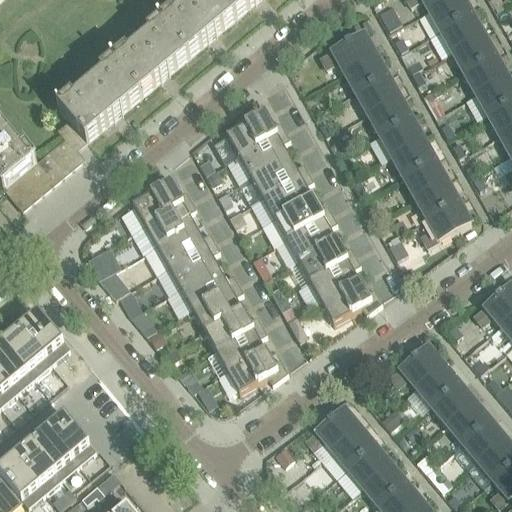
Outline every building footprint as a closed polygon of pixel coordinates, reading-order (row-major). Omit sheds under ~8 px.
[(236,24),(215,0),(204,0),(199,5),(167,31),(164,28),(161,30),(189,64),(208,47),(209,48),(213,45),(217,41),(217,40),(236,24)] [(265,0),(215,0),(236,24),(255,9),(255,8),(256,9),(264,2),(264,1),(265,0)] [(460,0),(410,0),(406,3),(411,13),(423,7),(429,18),(460,0)] [(473,21),(469,14),(461,0),(460,0),(429,18),(441,39),(473,21)] [(505,11),(499,1),(492,6),(498,16),(505,11)] [(402,29),(393,13),(380,20),(390,37),(402,29)] [(485,42),(479,30),(473,21),(441,39),(452,59),(485,42)] [(375,35),(369,25),(363,29),(369,39),(375,35)] [(189,64),(161,30),(159,32),(162,36),(141,53),(120,71),(117,67),(114,69),(142,103),(161,87),(162,87),(170,80),(170,79),(189,64)] [(377,62),(371,51),(365,41),(321,65),(327,76),(339,69),(345,80),(377,62)] [(497,63),(485,42),(452,59),(465,81),(497,63)] [(417,65),(412,56),(402,62),(406,70),(417,65)] [(389,83),(385,76),(377,62),(345,80),(356,101),(389,83)] [(508,84),(502,72),(497,63),(465,81),(476,102),(508,84)] [(419,67),(408,73),(412,80),(423,74),(419,67)] [(142,103),(114,69),(112,71),(115,75),(66,116),(63,113),(59,115),(70,128),(88,148),(114,126),(115,126),(123,119),(123,118),(142,103)] [(426,88),(420,78),(413,82),(419,92),(426,88)] [(401,104),(394,93),(389,83),(356,101),(368,122),(401,104)] [(511,108),(511,89),(508,84),(476,102),(488,123),(511,108)] [(445,120),(435,100),(427,104),(438,124),(445,120)] [(412,125),(408,118),(401,104),(368,122),(380,143),(412,125)] [(511,136),(511,108),(488,123),(500,143),(511,136)] [(235,167),(286,138),(281,129),(273,133),(266,121),(227,142),(238,161),(233,164),(235,167)] [(425,147),(418,135),(412,125),(380,143),(392,165),(425,147)] [(88,148),(70,128),(59,137),(66,146),(77,157),(88,148)] [(327,129),(320,133),(326,144),(334,140),(327,129)] [(449,129),(442,133),(449,145),(456,141),(449,129)] [(38,170),(35,166),(31,169),(0,131),(0,192),(4,197),(6,196),(16,187),(26,179),(37,171),(38,170)] [(511,163),(511,136),(500,143),(511,164),(511,163)] [(290,163),(283,152),(291,147),(286,138),(235,167),(237,170),(242,167),(251,185),(290,163)] [(85,166),(77,157),(66,146),(57,154),(73,175),(74,175),(75,175),(74,174),(84,166),(84,167),(85,166)] [(436,167),(432,160),(425,147),(392,165),(404,185),(436,167)] [(460,149),(453,153),(459,164),(466,160),(460,149)] [(343,150),(334,156),(340,166),(347,162),(349,161),(343,150)] [(73,175),(57,154),(47,162),(63,183),(64,184),(64,183),(64,182),(73,175)] [(63,183),(47,162),(38,170),(37,171),(53,191),(54,192),(54,191),(63,183)] [(354,173),(347,162),(340,166),(339,166),(345,177),(354,173)] [(263,206),(309,180),(304,171),(297,175),(290,163),(251,185),(247,188),(249,191),(253,189),(263,206)] [(448,188),(442,177),(436,167),(404,185),(416,206),(448,188)] [(53,191),(37,171),(26,179),(43,200),(44,200),(44,199),(53,191)] [(479,182),(473,171),(465,175),(472,186),(479,182)] [(207,182),(213,193),(224,187),(218,176),(207,182)] [(43,200),(26,179),(16,187),(33,208),(34,209),(34,208),(43,200)] [(314,205),(307,193),(315,189),(309,180),(263,206),(259,209),(260,212),(265,209),(275,227),(314,205)] [(359,192),(368,185),(365,180),(355,186),(359,192)] [(481,183),(474,187),(480,197),(487,193),(481,183)] [(33,208),(16,187),(6,196),(23,217),(24,217),(23,216),(33,208)] [(460,209),(456,202),(448,188),(416,206),(428,227),(460,209)] [(141,236),(192,207),(187,198),(179,203),(172,190),(134,212),(144,231),(139,234),(141,236)] [(287,248),(333,222),(328,212),(320,217),(314,205),(275,227),(270,229),(272,233),(277,230),(287,248)] [(196,233),(189,221),(197,217),(192,207),(141,236),(143,240),(148,237),(157,254),(196,233)] [(428,254),(472,230),(460,209),(428,227),(433,237),(422,244),(428,254)] [(384,222),(378,212),(372,217),(378,226),(384,222)] [(246,231),(240,220),(230,225),(236,237),(246,231)] [(337,247),(331,235),(338,231),(333,222),(287,248),(282,250),(284,254),(289,251),(298,268),(337,247)] [(392,231),(397,242),(408,236),(403,225),(392,231)] [(169,275),(215,249),(210,240),(203,244),(196,233),(157,254),(153,257),(155,261),(160,258),(169,275)] [(310,289),(356,264),(351,254),(344,259),(337,247),(298,268),(294,271),(296,275),(300,272),(310,289)] [(409,261),(401,248),(390,254),(398,267),(409,261)] [(219,275),(213,263),(221,258),(215,249),(169,275),(165,278),(166,282),(171,279),(181,296),(219,275)] [(115,279),(106,264),(92,272),(100,287),(115,279)] [(361,289),(354,277),(362,273),(356,264),(310,289),(305,292),(307,296),(312,293),(322,310),(361,289)] [(268,272),(264,265),(257,269),(262,276),(268,272)] [(417,286),(410,274),(402,278),(409,291),(417,286)] [(193,317),(239,291),(234,282),(226,286),(219,275),(181,296),(176,299),(178,302),(183,300),(193,317)] [(127,297),(117,285),(108,293),(118,305),(127,297)] [(383,311),(375,296),(367,300),(361,289),(322,310),(317,313),(319,317),(324,314),(334,332),(363,316),(367,323),(383,311)] [(243,316),(236,305),(244,300),(239,291),(193,317),(188,320),(190,323),(195,321),(205,338),(243,316)] [(502,335),(511,325),(511,292),(475,323),(483,333),(493,324),(502,335)] [(286,303),(281,293),(271,298),(277,308),(286,303)] [(292,313),(286,303),(277,308),(282,319),(292,313)] [(143,316),(138,308),(130,312),(135,320),(143,316)] [(216,359),(263,333),(257,324),(250,328),(243,316),(205,338),(200,341),(202,344),(206,341),(216,359)] [(39,319),(22,333),(54,371),(71,356),(39,319)] [(310,346),(298,324),(295,325),(288,329),(301,351),(310,346)] [(511,346),(511,325),(502,335),(511,346)] [(22,333),(5,347),(37,385),(54,371),(22,333)] [(267,358),(260,346),(268,342),(263,333),(216,359),(212,362),(214,365),(218,363),(228,380),(267,358)] [(166,348),(160,337),(150,343),(156,354),(166,348)] [(470,351),(459,338),(453,343),(463,356),(470,351)] [(5,347),(0,351),(0,375),(19,399),(37,385),(5,347)] [(417,397),(445,373),(429,354),(391,386),(399,395),(409,387),(417,397)] [(166,361),(172,370),(182,364),(177,355),(166,361)] [(289,380),(281,365),(273,370),(267,358),(228,380),(224,382),(226,386),(230,383),(240,402),(268,386),(273,392),(289,380)] [(491,375),(490,374),(485,368),(478,375),(484,381),(491,375)] [(432,415),(461,391),(445,373),(417,397),(432,415)] [(193,399),(202,394),(190,374),(178,382),(193,399)] [(0,375),(0,410),(2,413),(19,399),(0,375)] [(494,384),(488,390),(496,400),(503,395),(494,384)] [(511,403),(511,394),(508,390),(498,399),(507,409),(511,403)] [(447,433),(476,409),(461,391),(432,415),(447,433)] [(214,403),(207,392),(197,398),(203,409),(214,403)] [(463,451),(491,428),(476,409),(447,433),(463,451)] [(332,459),(361,435),(345,416),(307,448),(315,458),(325,449),(332,459)] [(393,434),(401,426),(395,419),(387,426),(393,434)] [(65,421),(48,435),(79,473),(97,459),(65,421)] [(478,470),(507,447),(491,428),(463,451),(478,470)] [(412,447),(423,438),(416,431),(406,440),(412,447)] [(48,435),(31,449),(63,487),(79,473),(48,435)] [(348,477),(376,453),(361,435),(332,459),(348,477)] [(493,488),(511,472),(511,452),(507,447),(478,470),(493,488)] [(31,449),(15,463),(46,501),(63,487),(31,449)] [(285,453),(275,462),(285,474),(296,465),(285,453)] [(363,496),(392,472),(376,453),(348,477),(363,496)] [(436,463),(427,453),(416,462),(424,473),(436,463)] [(15,463),(0,475),(0,480),(26,511),(32,511),(46,501),(15,463)] [(377,511),(381,511),(407,490),(392,472),(363,496),(377,511)] [(496,511),(503,511),(511,505),(511,472),(493,488),(501,498),(492,506),(496,511)] [(444,484),(438,476),(431,481),(438,490),(444,484)] [(0,511),(18,511),(21,510),(20,509),(0,484),(0,511)] [(419,511),(423,509),(407,490),(381,511),(419,511)] [(106,502),(98,493),(91,498),(97,504),(99,507),(106,502)] [(87,511),(97,504),(91,498),(82,506),(87,511)] [(461,511),(465,509),(458,502),(452,508),(455,511),(461,511)]
